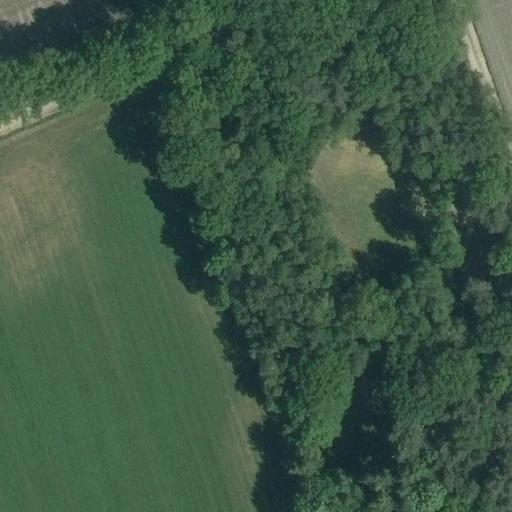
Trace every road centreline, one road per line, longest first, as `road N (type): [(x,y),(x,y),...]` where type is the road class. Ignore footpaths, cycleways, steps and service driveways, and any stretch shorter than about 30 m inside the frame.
road 1 (track): [(294,0),(0,123)]
road 2 (track): [(458,0),(511,158)]
